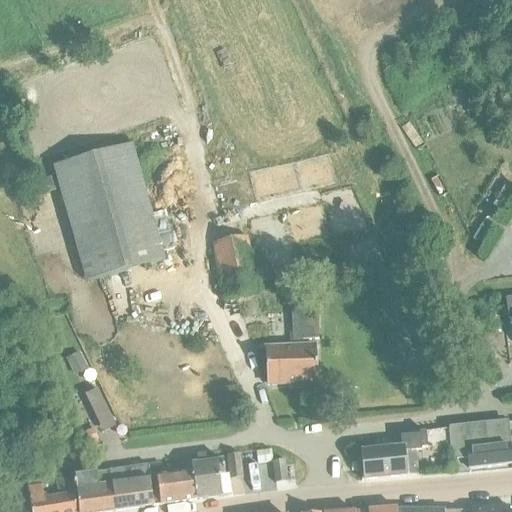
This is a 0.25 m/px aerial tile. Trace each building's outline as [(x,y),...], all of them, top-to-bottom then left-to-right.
[(54,168),(87,284),(164,262),(131,146),(54,168)] [(248,176),(239,181),(249,197),(258,192),(248,176)] [(498,184),(489,200),(501,207),(510,191),(498,184)] [(213,245),(225,299),(258,292),(247,238),(213,245)] [(350,275),(353,285),(374,278),(371,269),(350,275)] [(315,341),(318,341),(317,313),(291,314),(293,349),(266,350),(267,387),(317,385),(315,341)] [(104,386),(89,391),(100,421),(115,416),(104,386)] [(506,424),(447,430),(449,446),(451,462),(469,461),(470,470),(511,465),(506,424)] [(401,448),(360,452),(363,482),(417,476),(415,452),(421,451),(421,449),(427,449),(427,453),(435,452),(435,448),(449,446),(447,430),(419,433),(419,436),(400,438),(401,448)] [(227,457),(230,480),(242,479),(239,455),(227,457)] [(204,459),(190,461),(196,501),(221,497),(218,477),(225,476),(223,462),(205,465),(204,459)] [(160,465),(148,467),(154,507),(196,501),(190,461),(179,463),(181,473),(162,476),(160,465)] [(272,463),(275,484),(287,482),(284,461),(272,463)] [(148,467),(109,472),(116,511),(118,511),(154,507),(148,467)] [(116,511),(109,472),(73,477),(75,494),(77,494),(78,511),(116,511)] [(75,494),(73,477),(73,478),(55,480),(57,497),(44,499),(42,488),(47,487),(46,481),(14,486),(18,511),(75,511),(73,495),(75,494)]
